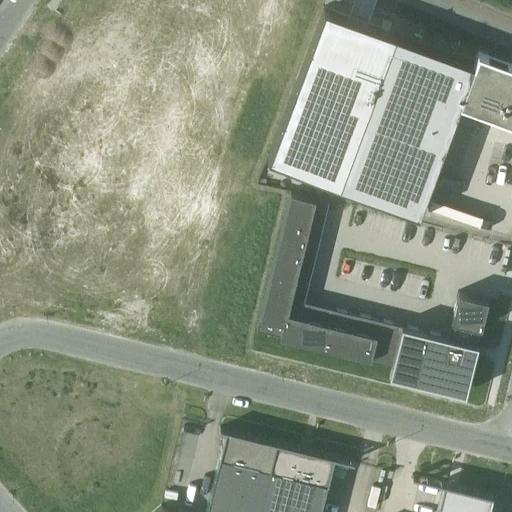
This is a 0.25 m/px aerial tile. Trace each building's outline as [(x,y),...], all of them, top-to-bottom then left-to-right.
[(120,0),(59,114),(79,125),(263,169),(267,157),(323,6),(325,0),(120,0)] [(323,6),(267,157),(338,183),(418,213),(460,101),(511,119),(511,62),(478,50),(474,62),(323,6)] [(290,189),(281,227),(320,236),(329,199),(290,189)] [(0,266),(111,293),(126,231),(0,200),(0,266)] [(281,227),(276,249),(314,258),(320,236),(281,227)] [(175,242),(157,315),(253,339),(256,328),(271,268),(271,266),(175,242)] [(271,266),(271,268),(310,277),(314,258),(276,249),(271,266)] [(271,268),(256,328),(295,337),(304,299),(310,277),(271,268)] [(458,290),(447,334),(477,342),(477,341),(488,298),(458,290)] [(304,299),(295,337),(324,344),(325,340),(323,339),(331,306),(304,299)] [(331,306),(323,339),(325,340),(324,344),(345,350),(346,345),(355,311),(331,306)] [(346,345),(345,350),(368,355),(378,317),(355,311),(346,345)] [(378,317),(368,355),(392,361),(401,323),(378,317)] [(392,361),(389,373),(413,379),(416,367),(425,329),(401,323),(392,361)] [(416,367),(413,379),(465,392),(478,341),(477,341),(477,342),(447,334),(425,329),(416,367)] [(328,482),(334,456),(335,454),(276,440),(226,427),(219,455),(218,459),(215,471),(205,511),(320,511),(327,484),(328,482)] [(487,511),(492,495),(493,493),(444,481),(444,483),(436,511),(487,511)]
